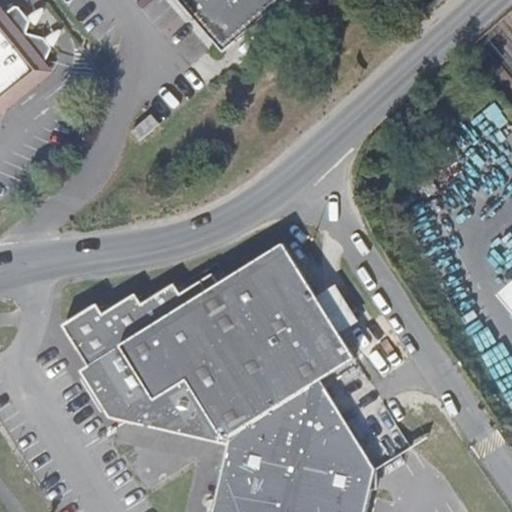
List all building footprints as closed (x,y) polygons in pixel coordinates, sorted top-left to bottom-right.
[(181,0),(223,49),(280,0),(181,0)] [(0,19),(41,70),(0,103),(0,115),(55,72),(0,5),(0,4),(0,19)] [(0,103),(41,70),(0,19),(0,103)] [(145,125),(158,117),(152,109),(132,123),(137,130),(145,125)] [(158,117),(145,125),(137,130),(139,133),(158,117)] [(65,326),(91,367),(119,411),(231,434),(321,379),(349,362),(355,358),(339,332),(318,298),(283,244),(219,284),(213,273),(180,293),(174,283),(141,304),(135,294),(102,313),(97,305),(65,326)] [(318,298),(339,332),(358,320),(336,286),(318,298)] [(83,371),(114,420),(230,443),(231,434),(119,411),(91,367),(83,371)] [(231,434),(230,443),(214,511),(367,511),(378,468),(321,379),(231,434)]
